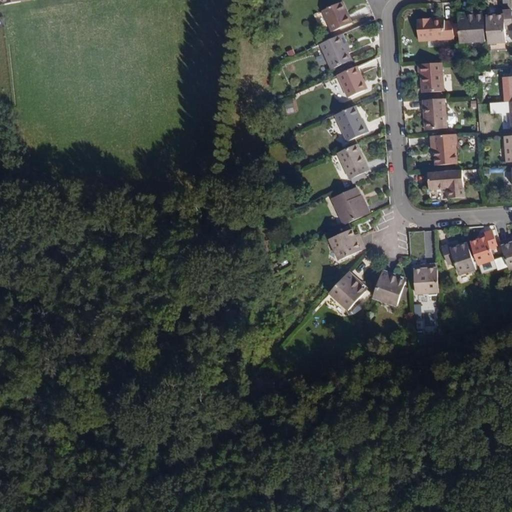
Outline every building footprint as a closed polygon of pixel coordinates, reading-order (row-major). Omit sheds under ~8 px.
[(330,32),(350,23),(347,13),(344,14),(339,3),(321,10),(330,32)] [(495,16),(487,16),(489,44),(505,43),(504,28),(511,28),(510,11),(503,11),(503,16),(503,18),(495,19),(495,16)] [(470,17),(470,13),(459,14),(461,43),(484,41),(483,16),(470,17)] [(431,21),(431,18),(419,19),(420,40),(454,39),(454,21),(445,21),(445,20),(431,21)] [(340,35),(346,51),(349,49),(342,34),(340,35)] [(340,35),(319,45),(330,70),(350,61),(346,51),(340,35)] [(425,75),(426,93),(442,92),(440,63),(416,65),(417,75),(421,75),(425,75)] [(356,67),(337,75),(346,97),(363,90),(360,84),(363,82),(356,67)] [(283,102),(286,112),(297,108),(293,98),(283,102)] [(427,114),(423,114),(424,130),(445,129),(443,99),(426,100),(427,114)] [(354,106),(334,115),(345,141),(367,132),(364,124),(362,125),(354,106)] [(433,144),(433,151),(434,162),(455,161),(455,143),(456,143),(455,134),(429,136),(430,144),(433,144)] [(511,136),(503,137),(505,163),(511,162),(511,136)] [(356,144),(337,152),(348,178),(364,172),(359,159),(362,158),(356,144)] [(368,170),(362,158),(359,159),(364,172),(368,170)] [(462,170),(427,173),(428,190),(448,189),(448,199),(463,198),(462,170)] [(331,198),(343,224),(369,213),(361,195),(359,196),(356,187),(331,198)] [(365,248),(360,237),(356,238),(354,234),(351,228),(329,238),(339,259),(365,248)] [(478,238),(470,241),(477,263),(493,258),(490,249),(498,246),(493,229),(486,232),(486,235),(478,238)] [(511,237),(500,242),(509,268),(511,267),(511,237)] [(467,242),(459,245),(459,247),(453,249),(452,247),(451,243),(444,245),(449,260),(457,257),(461,270),(474,265),(467,242)] [(363,257),(357,270),(365,274),(371,261),(363,257)] [(439,291),(437,262),(425,263),(425,267),(421,267),(415,268),(416,292),(439,291)] [(395,305),(403,283),(393,279),(394,274),(383,270),(373,297),(395,305)] [(358,279),(349,271),(330,292),(346,307),(362,290),(355,283),(358,279)] [(405,278),(394,274),(393,279),(403,283),(405,278)] [(355,283),(362,290),(365,287),(358,279),(355,283)]
